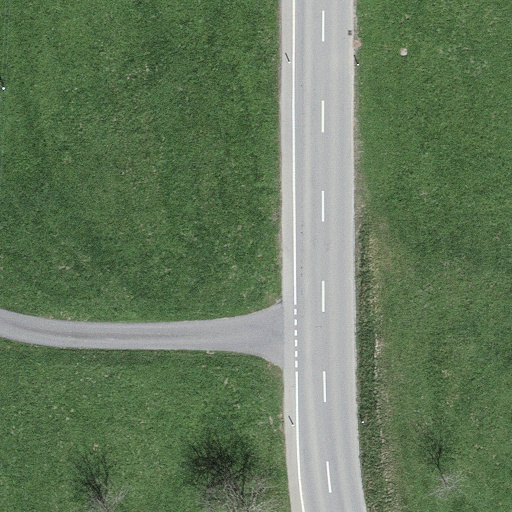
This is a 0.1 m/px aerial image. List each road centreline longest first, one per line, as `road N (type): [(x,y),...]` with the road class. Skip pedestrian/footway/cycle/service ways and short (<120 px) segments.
road 1 (unclassified): [(323,0),(329,511)]
road 2 (track): [(0,329),(12,337),(323,337)]
